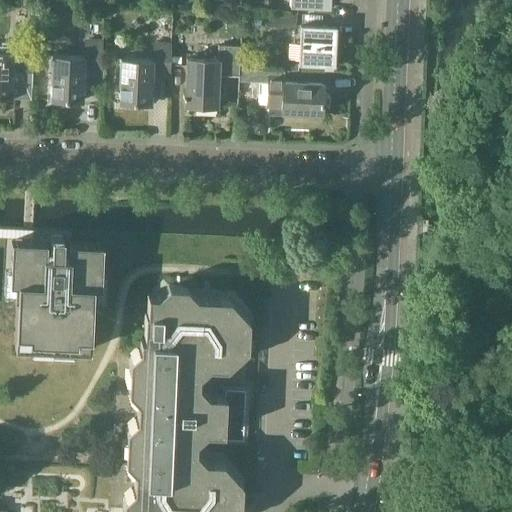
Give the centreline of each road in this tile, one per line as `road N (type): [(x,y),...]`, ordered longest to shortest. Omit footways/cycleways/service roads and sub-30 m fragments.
road 1 (residential): [(391,165),(0,149)]
road 2 (tertiary): [(359,511),(391,165)]
road 3 (tertiary): [(391,165),(397,0)]
